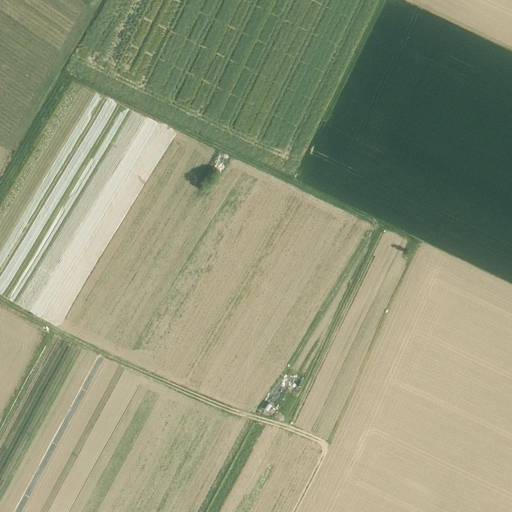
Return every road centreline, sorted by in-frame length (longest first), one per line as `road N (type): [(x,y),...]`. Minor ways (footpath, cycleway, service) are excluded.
road 1 (track): [(156,511),(395,272),(391,242),(298,187),(385,0)]
road 2 (track): [(434,511),(284,385)]
